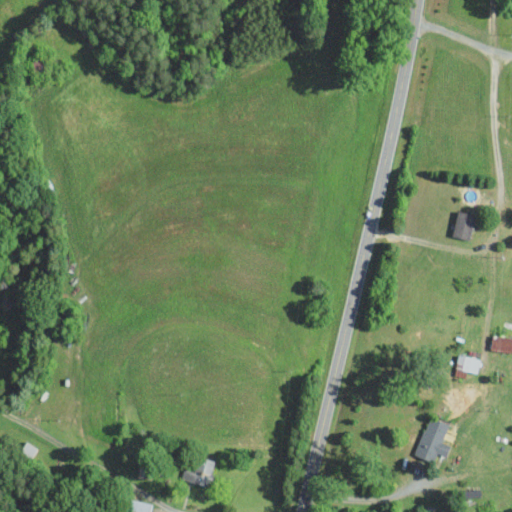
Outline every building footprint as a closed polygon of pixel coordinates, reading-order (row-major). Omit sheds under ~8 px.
[(475,215),(457,210),(450,236),(468,240),(475,215)] [(490,349),(511,351),(511,336),(491,335),(490,349)] [(478,359),(456,354),(454,369),(476,373),(478,359)] [(447,423),(427,415),(413,454),(431,460),(435,451),(446,455),(450,444),(441,441),(447,423)] [(207,485),(214,460),(197,455),(193,470),(183,467),(180,478),(207,485)]
